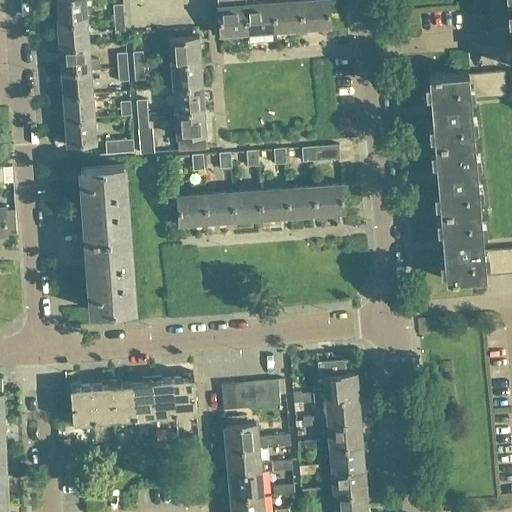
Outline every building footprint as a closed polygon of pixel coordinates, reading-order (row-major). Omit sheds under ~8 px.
[(54,0),(55,0),(56,0),(58,25),(85,23),(83,0),(54,0)] [(248,31),(246,5),(245,0),(216,0),(219,35),(220,35),(220,33),(246,31),(246,33),(248,33),(248,31)] [(303,27),(301,1),(300,1),(300,0),(298,0),(299,1),(274,3),(275,29),(301,27),(301,29),(302,29),(302,27),(303,27)] [(309,0),(301,1),(303,27),(328,25),(328,27),(330,27),(327,0),(309,0)] [(275,29),(274,3),(273,1),(272,1),(272,3),(246,5),(248,31),(274,29),(274,31),(275,31),(275,29)] [(124,18),(122,4),(112,5),(113,19),(124,18)] [(461,29),(481,28),(479,5),(460,6),(461,29)] [(125,33),(124,18),(113,19),(114,33),(125,33)] [(87,47),(85,23),(58,25),(60,49),(87,47)] [(198,61),(197,38),(198,38),(198,36),(168,38),(169,40),(170,40),(172,63),(198,61)] [(87,59),(87,47),(60,49),(62,73),(88,71),(88,69),(100,68),(99,58),(87,59)] [(143,65),(142,51),(132,52),(133,66),(143,65)] [(127,66),(126,52),(116,53),(117,67),(127,66)] [(198,61),(172,63),(164,64),(162,65),(163,86),(166,86),(166,88),(173,87),(200,85),(198,61)] [(144,79),(143,65),(133,66),(134,80),(144,79)] [(128,80),(127,66),(117,67),(118,81),(128,80)] [(506,95),(504,70),(492,71),(494,96),(506,95)] [(90,95),(88,71),(62,73),(62,81),(64,97),(90,95)] [(474,141),(470,98),(468,73),(467,71),(439,73),(433,73),(433,74),(428,74),(430,104),(425,104),(425,105),(425,115),(426,116),(431,115),(434,144),(474,141)] [(494,96),(492,71),(480,72),(482,97),(494,96)] [(482,97),(480,72),(468,73),(470,98),(482,97)] [(202,110),(200,85),(173,87),(175,112),(202,110)] [(92,120),(90,95),(64,97),(65,122),(92,120)] [(147,114),(146,99),(135,100),(136,114),(147,114)] [(131,115),(130,100),(119,101),(120,116),(131,115)] [(205,148),(202,110),(175,112),(177,135),(175,135),(175,136),(177,136),(178,150),(205,148)] [(148,128),(147,114),(136,114),(137,129),(148,128)] [(93,141),(92,120),(65,122),(67,143),(66,143),(66,145),(95,143),(95,141),(93,141)] [(133,151),(132,139),(105,141),(105,153),(133,151)] [(480,208),(477,174),(474,141),(434,144),(436,172),(430,173),(431,182),(431,184),(437,183),(439,212),(480,208)] [(339,158),(338,144),(310,146),(311,160),(339,158)] [(311,160),(310,146),(301,147),(302,161),(311,160)] [(285,162),(284,148),(273,148),(274,163),(285,162)] [(257,164),(256,150),(246,151),(247,165),(257,164)] [(230,166),(229,152),(219,152),(220,167),(230,166)] [(203,168),(202,154),(191,155),(192,169),(203,168)] [(86,238),(128,235),(125,199),(123,164),(80,167),(80,171),(81,180),(82,199),(83,208),(86,238)] [(314,184),(313,184),(315,213),(317,213),(316,212),(343,210),(343,211),(344,211),(341,182),(340,182),(340,183),(315,185),(314,185),(314,184)] [(315,213),(313,184),(313,185),(287,187),(287,186),(286,186),(288,215),(289,215),(289,214),(315,212),(315,213)] [(288,215),(286,186),(285,186),(285,187),(259,189),(259,188),(258,188),(261,217),(261,216),(288,214),(288,215)] [(261,217),(258,188),(258,190),(232,191),(232,190),(231,190),(233,219),(234,219),(234,218),(260,216),(260,217),(261,217)] [(233,219),(231,190),(231,191),(205,193),(205,192),(204,192),(206,221),(207,221),(207,220),(233,218),(233,219)] [(205,221),(206,221),(204,192),(203,192),(203,193),(177,195),(177,194),(176,194),(178,223),(179,223),(179,222),(205,220),(205,221)] [(483,249),(480,208),(439,212),(441,239),(436,240),(436,241),(437,250),(437,251),(442,251),(445,280),(450,279),(450,280),(456,280),(456,279),(485,276),(485,274),(486,274),(484,249),(483,249)] [(134,306),(128,235),(86,238),(88,267),(90,297),(91,305),(91,309),(134,306)] [(509,272),(507,247),(495,248),(497,273),(509,272)] [(497,273),(495,248),(484,249),(486,274),(497,273)] [(326,400),(357,397),(355,372),(345,372),(344,359),(323,361),(325,374),(324,374),(326,400)] [(150,380),(132,381),(135,416),(154,415),(154,419),(156,419),(152,375),(150,375),(150,380)] [(152,375),(156,419),(156,414),(176,413),(173,378),(153,379),(152,375)] [(196,411),(193,376),(173,378),(176,413),(196,411)] [(113,422),(115,422),(111,378),(110,378),(110,383),(91,384),(94,420),(113,418),(113,422)] [(112,378),(111,378),(115,422),(116,422),(115,418),(135,416),(132,381),(112,383),(112,378)] [(279,403),(277,378),(266,379),(268,404),(279,403)] [(268,404),(266,379),(255,380),(257,405),(268,404)] [(257,405),(255,380),(243,381),(245,406),(257,405)] [(245,406),(243,381),(232,382),(234,407),(245,406)] [(74,425),(74,421),(94,420),(91,384),(71,386),(70,382),(69,382),(73,426),(74,425)] [(234,407),(232,382),(221,383),(223,408),(234,407)] [(300,390),(292,391),(293,402),(301,402),(300,393),(300,390)] [(314,401),(313,392),(300,393),(301,402),(314,401)] [(357,397),(326,400),(328,424),(359,421),(357,397)] [(243,415),(235,415),(236,424),(244,423),(243,415)] [(316,424),(315,416),(302,417),(303,425),(316,424)] [(361,445),(359,421),(328,424),(330,447),(330,448),(361,445)] [(225,425),(227,451),(258,448),(258,447),(289,445),(289,433),(257,436),(256,422),(244,423),(236,424),(225,425)] [(165,430),(155,430),(155,435),(156,443),(166,442),(165,434),(165,430)] [(70,439),(57,439),(57,448),(70,448),(70,442),(70,439)] [(318,448),(317,439),(297,441),(298,450),(318,448)] [(332,472),(363,469),(361,445),(330,448),(332,471),(332,472)] [(259,463),(258,448),(227,451),(229,475),(260,472),(259,471),(291,468),(291,460),(259,463)] [(320,472),(319,463),(299,465),(299,474),(320,472)] [(365,492),(363,469),(332,472),(334,496),(365,493),(365,492)] [(262,496),(260,472),(229,475),(231,498),(262,496)] [(293,484),(286,485),(273,485),(273,494),(293,492),(293,484)] [(322,496),(321,487),(301,489),(302,498),(322,496)] [(366,511),(365,493),(334,496),(335,511),(366,511)] [(262,511),(262,496),(231,498),(231,511),(262,511)]
